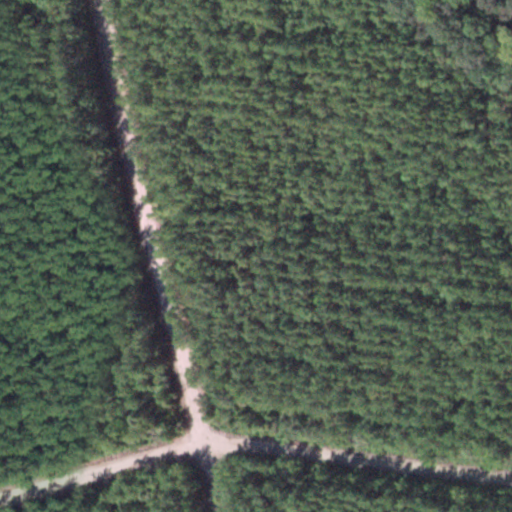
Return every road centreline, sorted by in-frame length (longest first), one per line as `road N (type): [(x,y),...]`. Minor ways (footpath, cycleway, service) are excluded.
road 1 (track): [(233,511),(113,0)]
road 2 (track): [(511,475),(300,440),(223,445),(0,507)]
